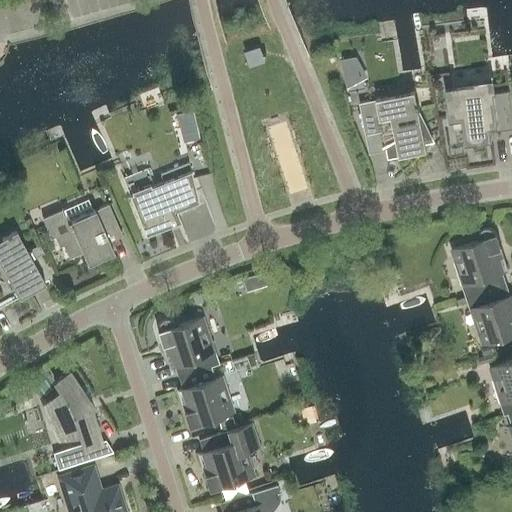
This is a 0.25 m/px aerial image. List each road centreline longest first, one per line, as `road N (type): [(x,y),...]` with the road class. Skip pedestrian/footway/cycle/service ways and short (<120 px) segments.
road 1 (unclassified): [(201,0),(265,243)]
road 2 (unclassified): [(363,214),(273,0)]
road 3 (unclassified): [(179,511),(112,306)]
road 4 (unclassified): [(112,306),(265,243)]
road 5 (unclassified): [(363,214),(511,189)]
road 6 (unclassified): [(0,367),(112,306)]
